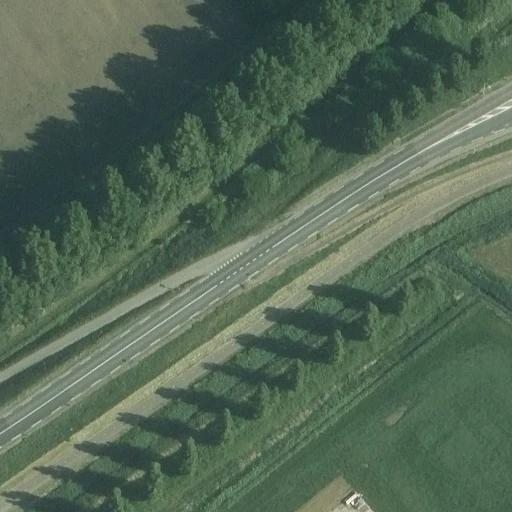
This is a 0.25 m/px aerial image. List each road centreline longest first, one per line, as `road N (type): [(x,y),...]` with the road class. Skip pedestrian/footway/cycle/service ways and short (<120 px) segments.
road 1 (secondary): [(0,432),(252,263)]
road 2 (unclassified): [(0,384),(176,285),(214,267),(252,263)]
road 3 (secondary): [(511,93),(369,185)]
road 4 (secondary): [(252,263),(369,185)]
